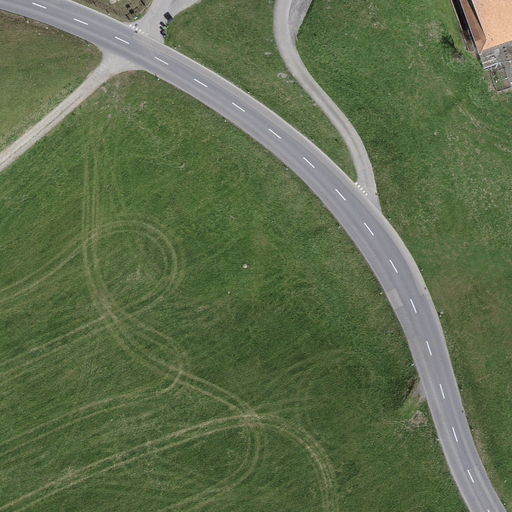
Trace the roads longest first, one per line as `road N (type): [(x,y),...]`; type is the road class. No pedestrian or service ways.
road 1 (tertiary): [(490,511),(460,449),(415,310),(357,212),(260,122),(205,85),(116,36),(22,0)]
road 2 (track): [(0,169),(135,46)]
